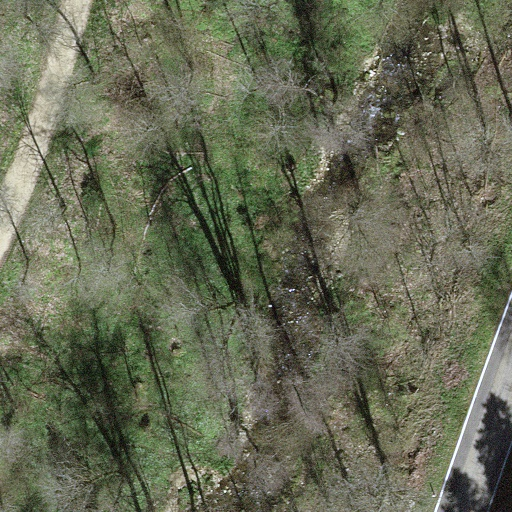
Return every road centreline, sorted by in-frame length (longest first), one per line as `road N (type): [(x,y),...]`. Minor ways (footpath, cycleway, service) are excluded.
road 1 (track): [(80,0),(49,113),(0,234)]
road 2 (tertiary): [(456,511),(511,329)]
